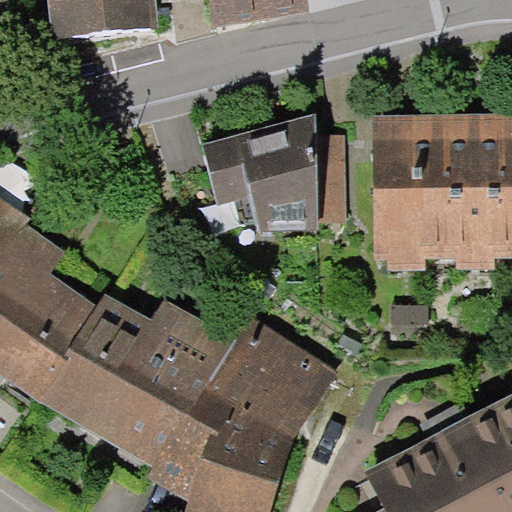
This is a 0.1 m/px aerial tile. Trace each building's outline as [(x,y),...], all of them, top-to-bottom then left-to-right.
[(68,0),(76,57),(183,43),(177,0),(68,0)] [(320,0),(219,0),(221,24),(322,15),(320,0)] [(511,121),(360,122),(368,268),(511,264),(511,121)] [(312,235),(309,124),(184,146),(198,203),(235,199),(246,245),(312,235)] [(0,247),(23,221),(0,204),(0,247)] [(0,373),(34,395),(102,292),(106,280),(23,221),(0,247),(0,373)] [(140,475),(183,493),(204,431),(180,415),(232,338),(165,300),(151,317),(131,307),(102,292),(34,395),(146,464),(140,475)] [(247,317),(232,338),(180,415),(204,431),(183,493),(179,511),(265,511),(294,431),(330,357),(263,327),(247,317)] [(375,509),(368,511),(511,511),(511,398),(359,467),(375,509)]
